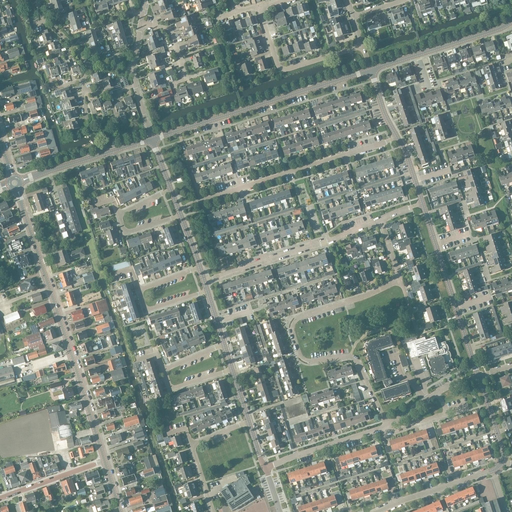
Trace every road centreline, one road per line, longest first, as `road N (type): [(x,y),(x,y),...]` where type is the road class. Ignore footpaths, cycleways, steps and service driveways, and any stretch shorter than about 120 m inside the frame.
road 1 (tertiary): [(104,460),(14,182)]
road 2 (residential): [(386,425),(355,359),(306,360),(291,328),(300,316),(400,280)]
road 3 (residential): [(177,209),(397,137)]
road 4 (tertiary): [(151,138),(371,69)]
road 5 (residential): [(204,281),(380,219)]
road 6 (residential): [(478,376),(422,203)]
road 7 (tertiary): [(371,69),(511,20)]
road 8 (residential): [(362,45),(280,68),(261,8)]
road 9 (tertiary): [(14,182),(151,138)]
road 10 (residential): [(266,468),(386,425)]
road 11 (residential): [(378,511),(492,470)]
